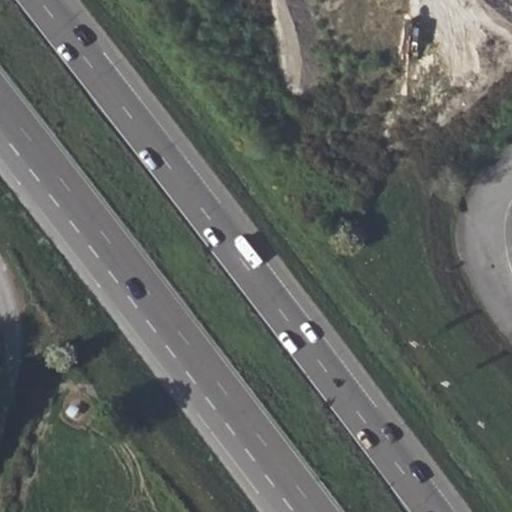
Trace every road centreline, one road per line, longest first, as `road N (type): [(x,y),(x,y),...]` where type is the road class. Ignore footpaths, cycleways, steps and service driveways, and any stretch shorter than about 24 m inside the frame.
road 1 (trunk): [(434,511),(40,0)]
road 2 (trunk): [(10,113),(317,511)]
road 3 (unclassified): [(0,275),(14,342),(0,413)]
